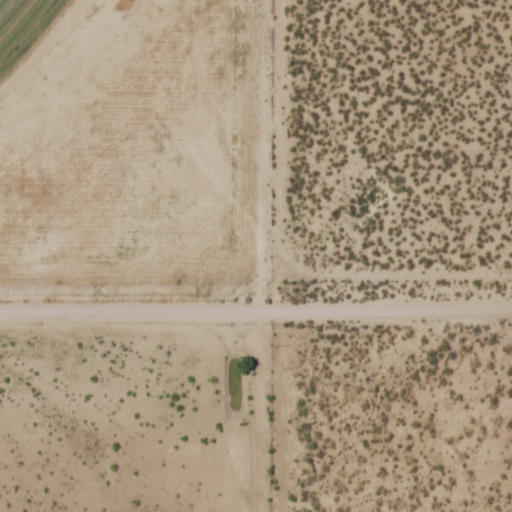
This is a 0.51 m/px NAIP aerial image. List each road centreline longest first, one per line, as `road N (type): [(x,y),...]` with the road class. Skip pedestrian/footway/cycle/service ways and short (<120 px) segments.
road 1 (track): [(511,274),(324,274),(284,257),(281,0)]
road 2 (residential): [(0,311),(278,312)]
road 3 (residential): [(511,310),(278,312)]
